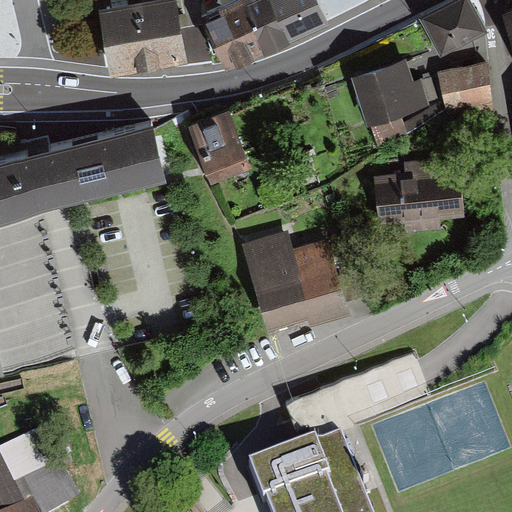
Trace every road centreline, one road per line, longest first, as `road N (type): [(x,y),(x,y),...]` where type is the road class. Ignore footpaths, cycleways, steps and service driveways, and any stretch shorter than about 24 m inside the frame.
road 1 (residential): [(101,511),(166,436),(213,401),(511,265)]
road 2 (tertiary): [(31,90),(179,89),(277,64),(418,0)]
road 3 (residential): [(511,156),(490,0)]
